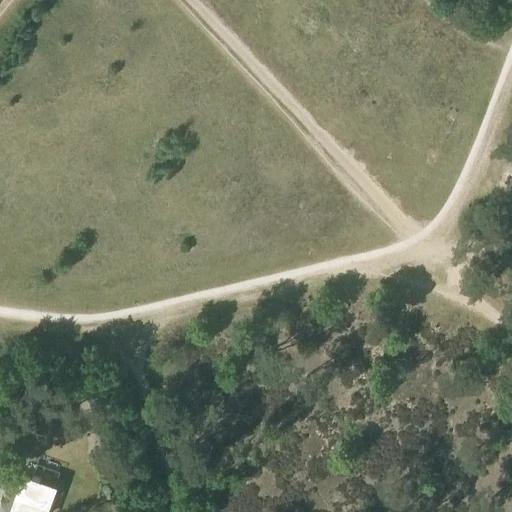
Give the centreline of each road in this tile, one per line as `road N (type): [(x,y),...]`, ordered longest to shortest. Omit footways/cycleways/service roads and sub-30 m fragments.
road 1 (track): [(187,0),(314,141),(422,244)]
road 2 (track): [(429,250),(117,333)]
road 3 (track): [(117,333),(172,511)]
road 4 (track): [(511,86),(429,250)]
